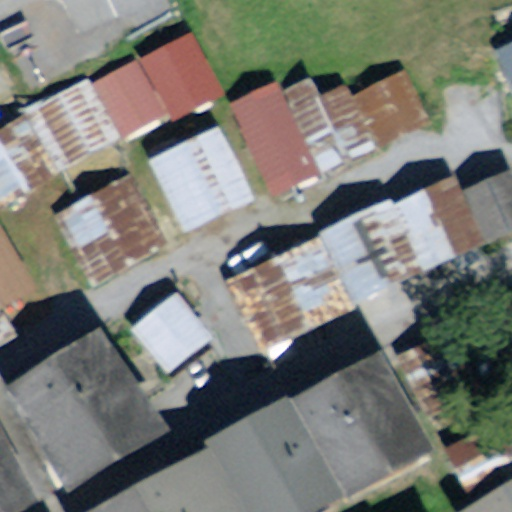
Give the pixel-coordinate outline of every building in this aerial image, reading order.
[(176,52),(92,98),(123,154),(207,108),(176,52)] [(511,53),(478,67),(508,146),(511,144),(511,53)] [(368,157),(342,94),(292,115),(318,177),(368,157)] [(402,94),(361,109),(382,163),(422,148),(402,94)] [(83,101),(23,132),(49,182),(109,152),(83,101)] [(271,102),(226,122),(270,218),(315,197),(271,102)] [(13,132),(0,138),(0,221),(44,202),(13,132)] [(220,149),(146,178),(173,248),(247,219),(220,149)] [(511,240),(511,187),(511,188),(465,209),(486,253),(511,240)] [(131,193),(54,230),(90,305),(167,268),(131,193)] [(475,259),(448,201),(386,230),(413,288),(475,259)] [(413,288),(386,230),(308,269),(342,328),(413,288)] [(0,258),(0,321),(25,310),(0,258)] [(308,269),(227,308),(251,367),(342,328),(308,269)] [(174,313),(126,349),(163,399),(211,363),(174,313)] [(471,351),(418,373),(446,440),(499,418),(471,351)] [(102,364),(3,412),(47,500),(145,453),(102,364)] [(322,511),(410,470),(373,394),(283,438),(318,511),(322,511)] [(318,511),(283,438),(193,484),(208,511),(318,511)] [(0,511),(11,511),(18,509),(0,471),(0,511)] [(208,511),(193,484),(137,511),(208,511)] [(511,511),(511,494),(479,511),(511,511)]
